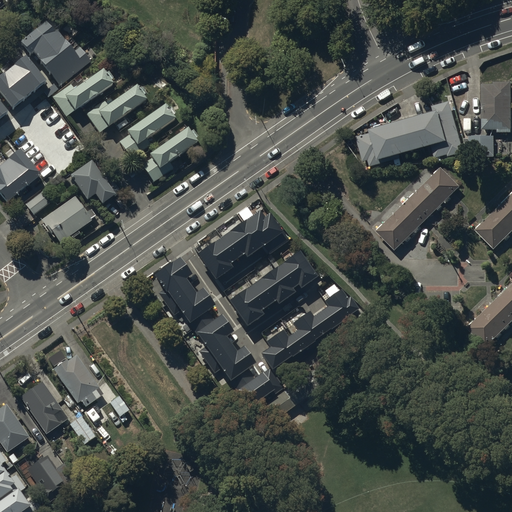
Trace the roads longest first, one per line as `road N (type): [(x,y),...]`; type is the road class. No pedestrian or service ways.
road 1 (secondary): [(388,70),(164,223)]
road 2 (residential): [(164,223),(253,353)]
road 3 (secondary): [(164,223),(44,308)]
road 4 (secondary): [(511,18),(388,70)]
